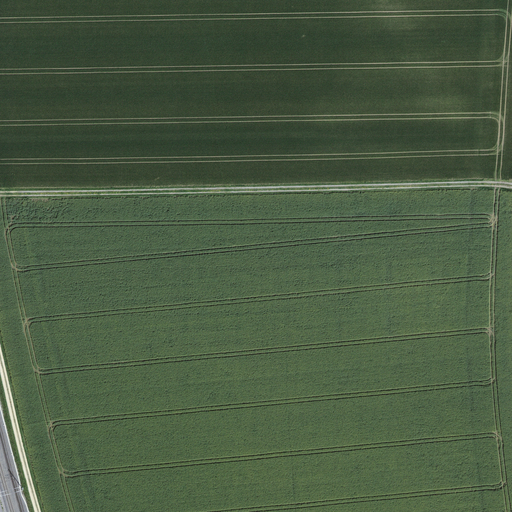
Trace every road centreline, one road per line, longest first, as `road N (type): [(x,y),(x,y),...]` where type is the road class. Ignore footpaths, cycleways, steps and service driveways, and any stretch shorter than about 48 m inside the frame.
road 1 (track): [(511,189),(0,198)]
road 2 (track): [(0,359),(36,511)]
